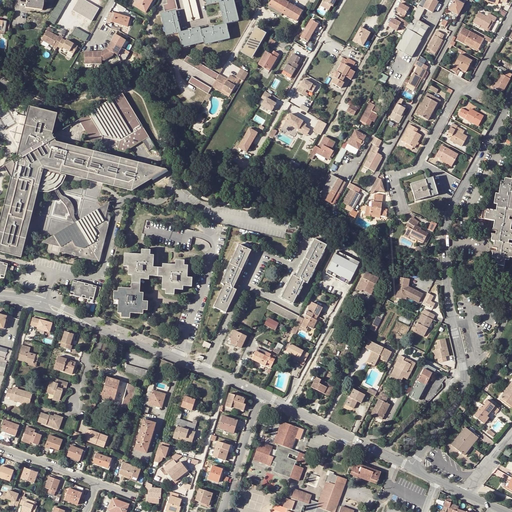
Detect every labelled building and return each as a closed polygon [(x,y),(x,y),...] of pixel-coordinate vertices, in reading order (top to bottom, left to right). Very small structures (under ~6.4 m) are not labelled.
[(26,0),(26,1),(26,4),(25,7),(41,10),(42,6),(43,0),(26,0)] [(59,0),(48,20),(54,24),(67,0),(59,0)] [(91,22),(99,9),(84,0),(78,0),(72,10),(91,22)] [(146,12),(153,0),(136,0),(134,5),(146,12)] [(164,5),(165,12),(178,9),(175,0),(166,0),(168,3),(164,5)] [(188,0),(183,0),(188,21),(194,20),(188,0)] [(195,0),(189,0),(195,20),(201,18),(195,0)] [(219,2),(225,24),(227,24),(239,21),(233,0),(229,0),(222,2),(219,2)] [(285,0),(271,0),(269,6),(283,14),(296,21),(303,10),(289,2),(285,0)] [(326,0),(326,1),(324,0),(323,0),(321,5),(329,10),(332,5),(333,6),(336,0),(326,0)] [(427,0),(423,8),(425,9),(432,12),(436,7),(438,2),(435,0),(427,0)] [(459,15),(465,4),(457,0),(453,0),(449,10),(459,15)] [(409,8),(400,3),(396,11),(405,16),(409,8)] [(415,12),(422,15),(425,9),(423,8),(419,5),(415,12)] [(283,14),(269,6),(267,8),(282,16),(295,24),(296,21),(283,14)] [(167,36),(179,33),(181,32),(176,11),(162,14),(167,36)] [(419,20),(422,15),(415,12),(412,17),(419,20)] [(489,13),(487,17),(479,12),(473,23),(480,27),(481,25),(487,28),(492,20),(494,21),(495,21),(497,18),(489,13)] [(129,23),(130,17),(112,13),(109,13),(106,23),(110,23),(111,22),(124,25),(125,22),(129,23)] [(409,23),(398,17),(396,21),(392,18),(388,26),(396,31),(400,24),(407,27),(409,23)] [(428,26),(419,20),(412,17),(409,23),(407,27),(400,41),(403,43),(399,51),(412,57),(422,40),(421,40),(428,26)] [(319,23),(311,19),(301,37),(308,41),(319,23)] [(488,31),(494,21),(492,20),(487,28),(481,25),(480,27),(488,31)] [(225,24),(201,30),(204,42),(205,44),(230,38),(227,24),(225,24)] [(257,27),(242,53),(253,59),(267,32),(257,27)] [(353,40),(362,46),(370,33),(361,27),(353,40)] [(484,39),(464,27),(457,39),(464,43),(465,41),(479,48),(484,39)] [(88,35),(75,28),(72,34),(84,41),(88,35)] [(201,28),(181,32),(179,33),(183,47),(204,42),(201,30),(201,28)] [(442,39),(444,34),(437,30),(427,48),(430,49),(436,52),(443,40),(442,39)] [(58,47),(62,40),(58,38),(59,37),(47,31),(42,40),(54,46),(54,45),(58,47)] [(116,34),(111,42),(121,48),(126,41),(116,34)] [(62,40),(58,47),(61,49),(63,47),(74,53),(78,46),(66,40),(66,41),(62,39),(62,40)] [(276,42),(272,39),(268,45),(273,48),(276,42)] [(479,48),(465,41),(464,43),(478,51),(479,48)] [(111,42),(107,50),(114,54),(117,56),(121,48),(111,42)] [(102,53),(102,61),(105,61),(113,56),(114,54),(107,50),(102,53)] [(280,54),(274,51),(272,55),(266,51),(258,64),(265,68),(266,67),(271,69),(280,54)] [(93,64),(93,52),(85,52),(85,61),(85,64),(93,64)] [(99,52),(93,52),(93,64),(102,64),(102,61),(102,53),(99,52)] [(294,54),(284,69),(293,74),(298,65),(297,64),(300,58),(294,54)] [(472,61),(460,54),(454,65),(458,67),(466,72),(472,61)] [(217,78),(220,75),(188,56),(185,62),(216,80),(217,78)] [(347,59),(344,64),(339,73),(336,72),(335,72),(334,73),(334,74),(334,75),(334,76),(334,77),(335,77),(335,78),(332,83),(341,88),(344,82),(343,82),(351,68),(352,68),(356,62),(348,57),(347,59)] [(415,87),(420,79),(419,78),(420,76),(421,77),(423,78),(427,70),(426,70),(428,66),(420,62),(418,66),(419,66),(415,73),(414,73),(408,83),(415,87)] [(245,81),(249,74),(241,69),(237,77),(238,77),(240,78),(245,81)] [(501,73),(497,80),(494,87),(503,93),(511,79),(510,78),(511,74),(511,73),(505,70),(503,74),(501,73)] [(385,83),(389,76),(383,73),(379,80),(385,83)] [(220,75),(217,78),(226,83),(228,79),(220,74),(220,75)] [(213,87),(222,92),(223,90),(231,94),(236,86),(234,85),(237,79),(231,75),(228,79),(226,83),(217,78),(216,80),(214,84),(213,87)] [(193,77),(189,82),(209,94),(212,88),(193,77)] [(306,91),(307,89),(313,92),(316,86),(305,79),(297,91),(304,95),(306,91)] [(375,89),(381,92),(385,86),(379,83),(375,89)] [(272,95),(265,91),(263,95),(266,97),(265,99),(262,105),(272,111),(277,103),(270,99),(272,95)] [(437,107),(441,100),(428,92),(426,96),(428,98),(419,115),(428,120),(435,107),(437,107)] [(91,147),(105,150),(108,151),(121,154),(140,144),(146,153),(153,149),(147,140),(121,96),(76,123),(91,147)] [(417,113),(419,115),(428,98),(426,96),(417,113)] [(402,116),(404,112),(406,108),(401,105),(404,99),(401,98),(390,117),(399,123),(403,116),(402,116)] [(373,120),(376,114),(377,114),(381,108),(370,102),(360,121),(370,126),(373,120)] [(351,104),(349,108),(356,112),(358,108),(351,104)] [(484,116),(470,109),(469,112),(462,108),(459,115),(479,126),(484,116)] [(54,117),(34,112),(26,110),(14,160),(3,167),(0,168),(9,182),(0,218),(0,256),(20,261),(42,172),(85,182),(131,193),(165,172),(106,158),(102,157),(53,145),(49,139),(54,117)] [(302,133),(306,127),(307,124),(303,122),(303,121),(290,114),(286,122),(299,129),(298,131),(302,133)] [(197,121),(203,124),(206,119),(200,116),(197,121)] [(313,130),(321,134),(327,123),(319,119),(313,130)] [(457,126),(458,125),(453,123),(448,134),(452,136),(450,140),(462,146),(467,136),(463,134),(455,130),(457,126)] [(410,124),(408,128),(412,130),(405,142),(407,143),(405,146),(410,149),(412,146),(415,147),(422,135),(417,133),(419,129),(410,124)] [(307,136),(310,130),(306,127),(302,133),(307,136)] [(252,143),(257,133),(249,128),(243,138),(252,143)] [(408,128),(402,140),(405,142),(412,130),(408,128)] [(355,130),(347,145),(345,149),(347,150),(356,155),(361,145),(362,145),(363,144),(364,143),(364,142),(364,141),(364,140),(364,139),(366,135),(355,130)] [(328,155),(330,156),(333,151),(331,149),(335,142),(324,136),(318,148),(315,146),(312,152),(311,154),(314,156),(316,152),(326,158),(328,155)] [(380,150),(381,148),(379,147),(383,140),(375,136),(375,137),(371,143),(376,145),(374,148),(379,150),(380,150)] [(246,152),(252,143),(243,138),(238,148),(246,152)] [(453,164),(458,154),(442,146),(436,156),(440,158),(440,157),(453,164)] [(347,150),(345,149),(342,147),(334,160),(340,163),(347,150)] [(377,154),(378,153),(379,150),(374,148),(367,161),(372,164),(369,168),(375,172),(383,157),(382,157),(383,155),(379,154),(379,155),(377,154)] [(315,156),(327,162),(328,159),(317,153),(315,156)] [(452,166),(453,164),(440,157),(440,158),(439,159),(452,166)] [(511,166),(510,166),(509,172),(511,172),(511,174),(511,179),(504,178),(504,182),(501,181),(500,187),(495,186),(494,190),(499,191),(498,194),(495,193),(494,203),(497,204),(496,207),(496,211),(482,209),(482,212),(479,212),(477,221),(483,223),(484,219),(494,221),(493,227),(496,228),(496,231),(495,234),(495,238),(491,237),(491,240),(494,241),(494,244),(497,245),(496,248),(496,252),(495,255),(492,254),(492,257),(494,258),(493,268),(496,269),(496,272),(506,273),(507,267),(503,266),(504,260),(508,260),(509,257),(511,257),(511,247),(510,247),(511,244),(507,243),(508,240),(511,240),(511,236),(511,230),(510,230),(511,223),(508,223),(508,220),(509,216),(509,213),(511,213),(511,206),(511,200),(511,166)] [(333,204),(345,182),(331,175),(319,197),(333,204)] [(377,177),(369,193),(371,194),(373,192),(374,191),(384,191),(380,179),(377,177)] [(430,197),(437,195),(432,177),(410,184),(415,201),(429,196),(430,197)] [(353,185),(351,187),(343,202),(347,204),(352,207),(360,193),(359,193),(361,188),(353,184),(353,185)] [(365,216),(370,216),(370,214),(380,215),(386,216),(387,209),(381,208),(383,195),(375,194),(374,201),(371,201),(371,207),(366,206),(365,216)] [(56,197),(54,216),(73,218),(76,199),(56,197)] [(105,222),(109,203),(42,243),(60,248),(59,253),(98,264),(109,223),(105,222)] [(351,211),(347,218),(352,221),(357,212),(352,210),(351,211)] [(416,225),(417,223),(411,218),(408,222),(410,223),(414,226),(412,229),(408,227),(405,233),(409,236),(410,234),(415,237),(414,239),(422,243),(427,233),(420,229),(417,228),(418,226),(416,225)] [(193,230),(145,219),(140,239),(189,250),(193,230)] [(428,229),(432,232),(436,224),(431,221),(428,229)] [(404,237),(401,240),(409,245),(411,242),(404,237)] [(305,258),(316,264),(319,258),(320,259),(323,253),(322,253),(326,245),(314,239),(305,258)] [(232,258),(230,263),(242,269),(251,250),(239,245),(235,252),(234,252),(232,257),(232,258)] [(140,279),(148,279),(149,275),(162,276),(162,288),(166,288),(166,292),(175,293),(175,288),(183,288),(184,284),(192,284),(192,275),(187,275),(187,264),(184,264),(184,258),(175,258),(175,263),(162,263),(162,267),(153,267),(153,255),(150,255),(150,250),(141,249),(141,254),(124,254),(124,266),(128,266),(128,274),(131,274),(131,288),(118,288),(118,291),(114,291),(113,299),(118,300),(117,313),(121,313),(121,317),(130,317),(130,313),(143,313),(143,310),(147,310),(147,301),(143,301),(143,293),(139,292),(140,279)] [(325,273),(347,284),(359,262),(337,251),(325,273)] [(305,258),(295,277),(304,281),(307,282),(310,277),(311,277),(314,272),(313,271),(316,264),(305,258)] [(233,288),(242,269),(230,263),(226,271),(225,271),(223,276),(223,277),(221,283),(224,284),(233,288)] [(357,290),(361,292),(362,290),(369,293),(374,284),(375,284),(378,279),(365,272),(357,290)] [(301,287),(304,281),(295,277),(292,275),(281,297),(293,303),(298,292),(299,293),(302,287),(301,287)] [(418,302),(423,294),(408,287),(409,279),(400,278),(399,286),(397,285),(395,297),(406,299),(407,296),(418,302)] [(68,298),(76,300),(79,286),(71,284),(68,298)] [(218,298),(214,307),(225,312),(236,290),(233,288),(224,284),(221,292),(219,292),(217,297),(218,298)] [(370,296),(375,284),(374,284),(369,293),(362,290),(361,292),(370,296)] [(87,287),(79,286),(76,300),(84,302),(87,287)] [(99,290),(87,287),(84,302),(91,303),(92,301),(96,302),(99,290)] [(423,305),(433,309),(435,302),(432,301),(434,295),(427,292),(423,305)] [(295,322),(298,316),(270,302),(267,308),(295,322)] [(313,318),(314,315),(317,316),(318,316),(322,308),(311,302),(305,314),(306,315),(300,326),(305,329),(307,326),(308,327),(312,329),(317,320),(315,319),(313,318)] [(424,310),(415,328),(425,333),(434,315),(424,310)] [(377,315),(370,329),(375,332),(382,318),(377,315)] [(279,323),(268,317),(265,324),(275,329),(279,323)] [(53,323),(33,318),(31,325),(35,326),(36,323),(40,324),(38,327),(38,329),(50,333),(53,323)] [(295,335),(298,328),(299,327),(298,327),(296,326),(294,325),(291,333),(295,335)] [(415,328),(413,331),(423,336),(425,333),(415,328)] [(246,336),(234,331),(230,338),(232,339),(230,343),(241,348),(246,336)] [(74,336),(65,333),(61,344),(62,344),(60,348),(65,349),(71,351),(72,347),(70,346),(72,341),(74,336)] [(446,356),(449,356),(445,338),(436,341),(437,344),(434,345),(435,350),(437,358),(438,363),(447,361),(446,356)] [(386,362),(391,352),(369,340),(365,347),(372,351),(367,361),(374,365),(378,358),(379,355),(383,357),(381,360),(386,362)] [(299,358),(298,360),(304,363),(308,354),(289,343),(286,350),(293,354),(299,358)] [(30,348),(22,345),(18,360),(26,362),(26,361),(33,363),(34,362),(37,363),(39,356),(29,353),(30,348)] [(8,362),(12,351),(0,347),(0,371),(4,373),(7,361),(8,362)] [(276,356),(258,348),(252,359),(265,365),(266,362),(271,365),(276,356)] [(403,377),(404,378),(411,364),(403,360),(405,358),(400,355),(394,366),(395,367),(390,377),(401,382),(403,377)] [(58,358),(54,370),(73,376),(75,368),(72,367),(72,364),(67,362),(67,361),(58,358)] [(415,363),(405,358),(403,360),(411,364),(404,378),(407,379),(415,363)] [(124,371),(147,377),(148,370),(126,364),(126,363),(123,362),(121,369),(125,370),(124,371)] [(425,363),(424,367),(435,371),(436,368),(425,363)] [(418,400),(432,372),(424,368),(410,396),(418,400)] [(432,372),(418,400),(419,401),(433,373),(432,372)] [(107,377),(101,399),(114,403),(122,405),(121,407),(124,408),(123,412),(129,414),(131,413),(131,412),(134,401),(137,401),(141,388),(135,386),(120,381),(107,377)] [(333,385),(316,377),(311,387),(329,395),(333,385)] [(64,390),(63,390),(61,389),(60,389),(61,385),(62,386),(64,386),(67,387),(68,383),(58,380),(56,384),(50,382),(47,393),(54,396),(53,398),(60,400),(64,390)] [(510,405),(511,402),(511,382),(499,397),(510,405)] [(165,397),(157,395),(158,392),(153,390),(154,386),(149,384),(143,402),(148,404),(161,408),(165,397)] [(29,405),(32,393),(13,388),(9,399),(29,405)] [(365,395),(353,389),(345,404),(353,408),(357,401),(361,403),(365,395)] [(381,393),(378,399),(385,402),(388,396),(381,393)] [(243,404),(245,398),(229,394),(225,406),(231,408),(231,407),(243,411),(245,405),(243,404)] [(195,400),(192,399),(185,396),(181,407),(192,411),(195,400)] [(383,418),(389,404),(385,402),(378,399),(370,415),(375,417),(376,416),(376,414),(383,418)] [(478,409),(474,416),(482,422),(487,416),(484,414),(486,412),(489,413),(492,410),(495,413),(498,410),(486,400),(484,403),(485,404),(480,410),(478,409)] [(180,419),(182,413),(179,412),(175,425),(177,426),(194,432),(197,421),(194,420),(193,424),(180,419)] [(57,425),(58,425),(62,417),(54,414),(53,417),(50,416),(41,413),(38,422),(56,428),(57,425)] [(238,421),(222,416),(218,428),(227,431),(228,430),(234,432),(238,421)] [(146,453),(155,423),(144,419),(134,450),(146,453)] [(15,436),(19,426),(4,420),(1,431),(15,436)] [(303,468),(295,465),(296,461),(305,464),(308,455),(291,449),(299,428),(282,422),(274,443),(278,444),(274,457),(270,456),(273,447),(260,442),(254,459),(271,465),(272,461),(277,463),(293,469),(290,477),(298,481),(303,468)] [(173,438),(177,439),(178,438),(178,436),(187,439),(186,441),(191,443),(195,432),(194,432),(177,426),(173,438)] [(35,433),(36,430),(27,427),(22,442),(30,445),(31,443),(38,445),(41,435),(35,433)] [(459,451),(464,455),(478,437),(473,434),(465,427),(458,436),(451,444),(459,451)] [(91,430),(91,431),(87,441),(87,442),(104,448),(108,437),(91,430)] [(50,447),(59,450),(63,440),(49,435),(45,447),(50,449),(50,447)] [(165,458),(169,444),(160,441),(154,461),(158,462),(161,460),(162,457),(165,458)] [(229,446),(217,442),(212,456),(223,459),(226,450),(228,450),(229,446)] [(74,447),(71,446),(67,456),(79,461),(84,448),(79,446),(78,449),(74,447)] [(109,467),(111,459),(96,453),(93,463),(102,466),(101,468),(109,471),(110,467),(109,467)] [(119,458),(118,462),(123,464),(119,474),(130,478),(129,480),(135,482),(140,469),(123,463),(124,460),(119,458)] [(174,461),(163,469),(165,471),(168,475),(173,480),(173,481),(178,478),(187,471),(180,462),(177,464),(174,461)] [(355,462),(351,471),(358,474),(357,476),(370,481),(371,479),(378,481),(381,472),(374,470),(373,472),(361,467),(362,465),(355,462)] [(293,469),(277,463),(275,467),(274,471),(290,477),(293,469)] [(0,476),(10,481),(14,471),(1,466),(0,469),(0,476)] [(218,482),(223,469),(212,466),(208,479),(218,482)] [(35,483),(38,473),(25,468),(21,478),(35,483)] [(287,498),(284,507),(288,508),(287,511),(286,511),(353,511),(354,511),(341,506),(339,511),(334,511),(346,479),(329,473),(318,503),(317,502),(311,500),(312,495),(295,489),(291,500),(287,498)] [(49,477),(45,488),(49,489),(48,493),(54,495),(56,491),(56,492),(60,481),(49,477)] [(146,483),(144,490),(147,491),(147,502),(158,504),(159,499),(160,499),(161,489),(152,488),(152,485),(146,483)] [(78,505),(82,493),(69,488),(65,500),(78,505)] [(212,493),(199,489),(195,500),(200,502),(200,503),(206,505),(208,500),(210,501),(212,493)] [(7,495),(6,499),(16,503),(14,506),(18,507),(19,505),(21,498),(21,497),(18,496),(18,495),(9,492),(7,495)] [(168,511),(169,511),(170,510),(174,511),(179,511),(181,507),(179,506),(181,500),(177,498),(179,495),(171,492),(170,495),(164,511),(168,511)] [(19,505),(23,507),(22,511),(23,511),(35,511),(37,508),(34,506),(35,504),(26,501),(27,500),(24,499),(21,498),(19,505)] [(113,511),(125,511),(129,505),(113,499),(109,510),(113,511)] [(445,511),(446,511),(449,511),(468,511),(466,511),(465,511),(458,509),(459,507),(451,504),(451,503),(445,501),(442,511),(441,510),(440,511),(445,511)]
